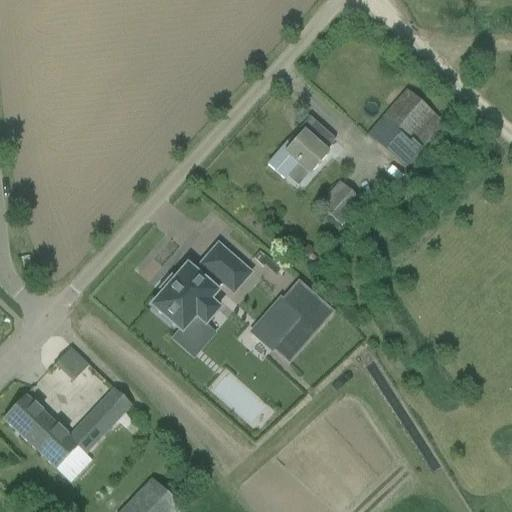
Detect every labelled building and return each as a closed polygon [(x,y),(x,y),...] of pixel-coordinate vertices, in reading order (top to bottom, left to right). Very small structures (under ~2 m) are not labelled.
[(375,95),(392,105),(400,91),(384,81),(375,95)] [(405,172),(444,127),(406,93),(367,138),(405,172)] [(326,157),(323,155),(335,142),(324,132),(309,119),(298,131),(302,135),(284,155),(280,152),(267,167),(284,181),(295,168),(307,179),(326,157)] [(318,209),(341,229),(362,205),(339,185),(318,209)] [(159,290),(163,294),(151,307),(181,334),(195,319),(204,327),(219,312),(209,303),(217,294),(215,293),(222,285),(233,295),(251,276),(219,247),(202,267),(205,269),(198,277),(183,263),(159,290)] [(262,269),(264,267),(268,262),(259,254),(253,261),(262,269)] [(269,354),(299,320),(278,302),(249,335),(269,354)] [(73,382),(88,367),(70,348),(55,363),(73,382)] [(85,457),(109,432),(92,416),(68,440),(24,398),(2,422),(55,471),(77,448),(85,457)] [(170,424),(179,416),(164,398),(154,406),(170,424)] [(180,511),(151,483),(121,511),(180,511)]
